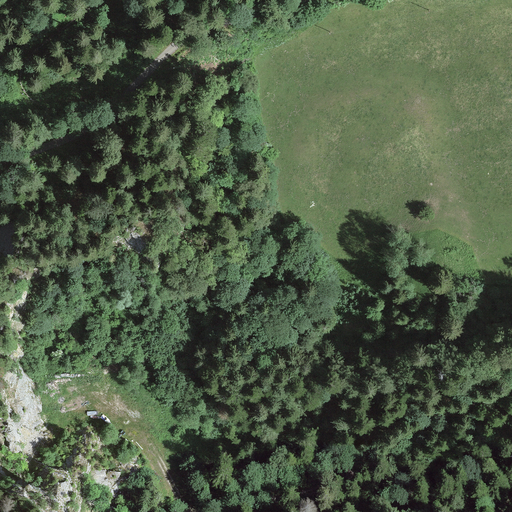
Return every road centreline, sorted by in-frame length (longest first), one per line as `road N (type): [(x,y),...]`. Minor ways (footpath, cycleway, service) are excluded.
road 1 (track): [(200,511),(346,477),(443,413),(511,386)]
road 2 (track): [(300,0),(212,25),(79,121)]
road 3 (track): [(79,121),(39,100),(23,74),(42,42),(97,0)]
